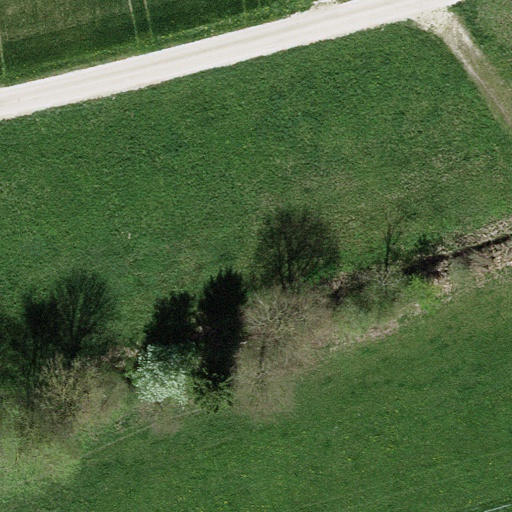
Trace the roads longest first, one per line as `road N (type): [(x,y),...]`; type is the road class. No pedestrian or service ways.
road 1 (track): [(379,0),(0,101)]
road 2 (track): [(511,119),(428,0)]
